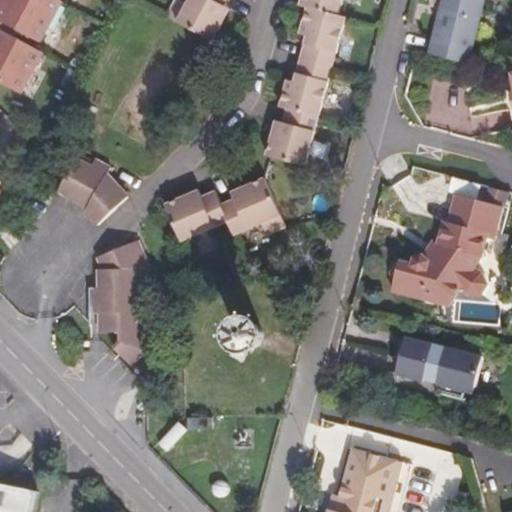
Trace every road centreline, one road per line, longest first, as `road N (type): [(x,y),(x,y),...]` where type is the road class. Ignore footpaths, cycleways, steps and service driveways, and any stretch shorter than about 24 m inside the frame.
road 1 (residential): [(273,511),(401,0)]
road 2 (tertiary): [(0,341),(168,511)]
